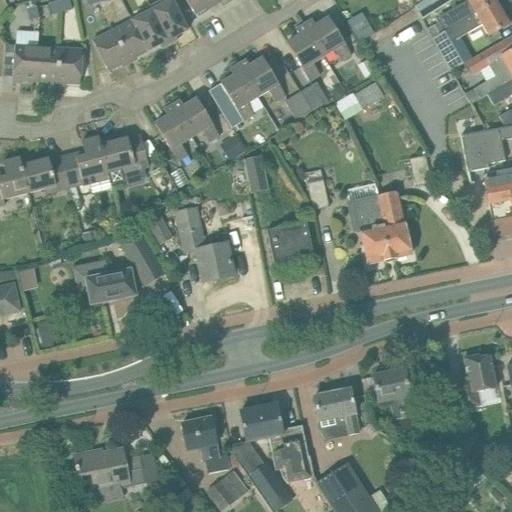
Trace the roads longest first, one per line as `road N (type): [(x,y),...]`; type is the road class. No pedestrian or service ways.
road 1 (residential): [(0,121),(56,124),(106,97),(156,93),(306,0)]
road 2 (primary): [(0,423),(251,370)]
road 3 (primary): [(491,294),(471,289),(242,334)]
road 4 (primary): [(251,370),(475,307),(491,294)]
road 5 (primary): [(242,334),(94,382),(0,387)]
